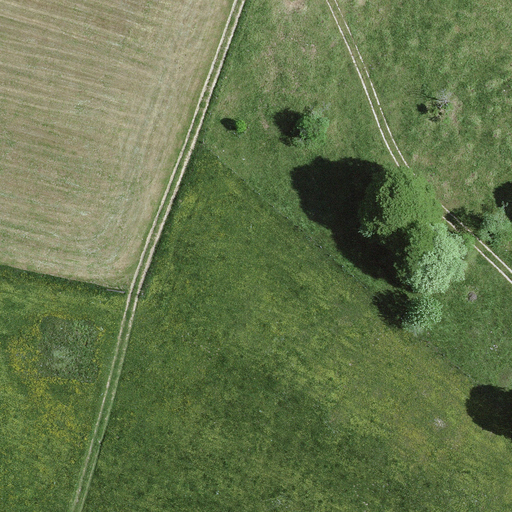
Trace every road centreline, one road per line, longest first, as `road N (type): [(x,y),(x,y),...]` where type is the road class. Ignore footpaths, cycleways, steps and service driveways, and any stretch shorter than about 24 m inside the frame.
road 1 (track): [(76,511),(139,282),(243,0)]
road 2 (track): [(329,0),(395,154),(456,228),(511,278)]
